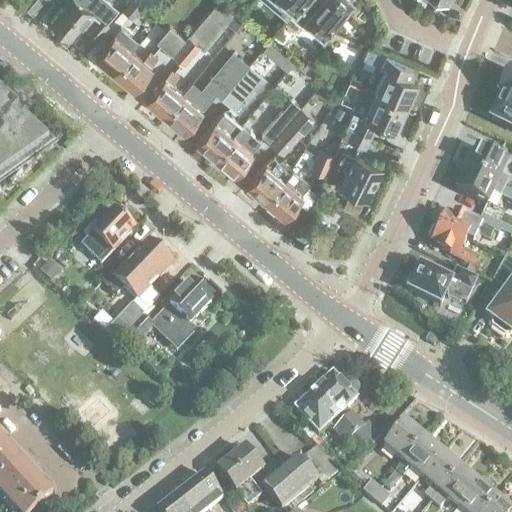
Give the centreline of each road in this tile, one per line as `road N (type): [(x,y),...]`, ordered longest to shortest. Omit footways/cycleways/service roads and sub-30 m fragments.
road 1 (tertiary): [(346,320),(113,135)]
road 2 (tertiary): [(119,511),(248,412),(346,320)]
road 3 (tertiary): [(346,320),(452,105),(466,52)]
road 4 (tertiary): [(511,430),(346,320)]
road 5 (residential): [(0,244),(113,135)]
road 6 (tertiary): [(113,135),(0,35)]
road 7 (residential): [(50,511),(77,490),(0,404)]
